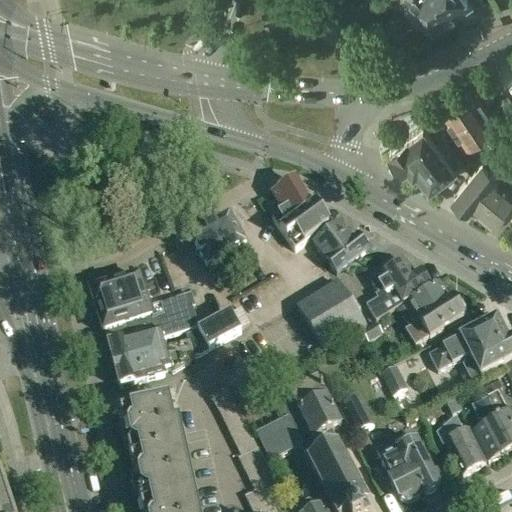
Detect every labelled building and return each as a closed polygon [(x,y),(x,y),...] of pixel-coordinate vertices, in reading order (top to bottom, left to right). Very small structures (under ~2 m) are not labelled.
[(409,0),(413,4),(405,10),(417,28),(425,22),(433,32),(469,6),(465,0),(409,0)] [(499,111),(491,116),(475,92),(442,113),(442,114),(435,119),(444,132),(451,128),(465,148),(487,133),(496,146),(511,135),(511,127),(508,122),(511,119),(511,106),(508,100),(497,108),(499,111)] [(446,180),(463,167),(457,159),(451,163),(423,127),(390,151),(403,169),(407,165),(413,173),(417,169),(429,186),(443,176),(446,180)] [(473,210),(500,178),(495,174),(502,165),(490,157),(484,164),(482,163),(453,199),(467,210),(469,207),(473,210)] [(511,179),(504,173),(500,178),(473,210),(477,214),(479,219),(485,224),(490,224),(491,225),(511,198),(511,179)] [(287,185),(283,188),(281,193),(279,194),(280,195),(272,200),(282,215),(271,222),(295,254),(328,230),(313,208),(310,210),(295,185),(292,186),(287,185)] [(230,218),(211,228),(227,259),(247,249),(230,218)] [(337,278),(368,253),(358,240),(353,243),(340,227),(313,248),(337,278)] [(211,228),(190,240),(207,270),(227,259),(211,228)] [(371,286),(380,301),(367,310),(376,325),(377,326),(431,292),(428,289),(429,285),(427,281),(424,280),(421,277),(415,280),(405,265),(378,281),(371,286)] [(155,319),(152,311),(151,307),(148,307),(144,297),(148,294),(145,285),(140,284),(139,280),(108,290),(108,289),(94,294),(92,301),(103,335),(155,319)] [(361,335),(365,332),(337,286),(297,312),(325,358),(361,335)] [(429,343),(463,322),(462,320),(463,320),(465,313),(461,307),(454,306),(453,306),(452,305),(451,306),(440,289),(400,314),(410,331),(405,334),(415,350),(429,342),(429,343)] [(155,319),(103,335),(103,337),(106,336),(109,349),(145,340),(146,339),(179,330),(182,337),(186,336),(194,333),(197,331),(198,329),(193,310),(195,310),(191,297),(175,302),(176,304),(152,311),(155,319)] [(231,317),(198,334),(197,331),(194,333),(186,336),(188,346),(191,345),(195,360),(209,354),(242,336),(234,321),(231,317)] [(502,371),(511,365),(511,344),(511,345),(510,344),(508,345),(497,323),(460,342),(461,343),(429,359),(438,376),(470,361),(472,366),(464,370),(471,384),(480,380),(480,382),(502,371)] [(376,325),(365,332),(361,335),(368,345),(383,336),(377,326),(376,325)] [(145,340),(109,349),(114,369),(120,393),(133,390),(132,389),(165,380),(164,375),(170,374),(172,378),(191,366),(190,361),(195,360),(191,345),(188,346),(166,352),(164,343),(182,337),(179,330),(146,339),(145,340)] [(511,365),(502,371),(511,389),(511,388),(511,365)] [(392,401),(406,393),(395,371),(382,379),(392,401)] [(498,381),(483,389),(489,401),(498,397),(497,395),(502,389),(498,381)] [(313,444),(332,434),(341,429),(318,384),(290,398),(294,407),(313,444)] [(271,402),(267,394),(256,400),(261,408),(271,402)] [(509,440),(511,446),(511,416),(509,418),(498,397),(489,401),(491,407),(488,409),(506,442),(509,440)] [(502,462),(511,456),(511,446),(509,440),(506,442),(488,409),(491,407),(489,401),(471,410),(482,432),(473,437),(489,466),(501,460),(502,462)] [(359,402),(339,412),(353,440),(373,430),(359,402)] [(462,414),(456,402),(444,409),(450,420),(462,414)] [(198,511),(194,490),(189,491),(184,468),(188,467),(183,443),(178,444),(173,421),(178,420),(175,407),(120,419),(123,433),(127,432),(132,453),(128,454),(134,480),(137,479),(142,500),(138,501),(140,511),(198,511)] [(368,511),(368,509),(369,508),(339,450),(340,449),(332,434),(313,444),(294,407),(276,416),(281,426),(256,439),(271,466),(301,451),(308,464),(307,464),(331,511),(368,511)] [(447,446),(445,447),(463,480),(486,469),(468,435),(464,438),(458,424),(453,426),(455,430),(442,437),(447,446)] [(392,447),(420,501),(424,499),(424,500),(441,492),(439,489),(446,485),(440,473),(432,476),(417,446),(415,446),(411,437),(410,437),(392,447)] [(420,501),(392,447),(376,455),(381,464),(379,465),(400,506),(407,508),(420,501)] [(275,511),(272,503),(282,498),(259,452),(239,462),(255,495),(245,500),(250,511),(275,511)] [(0,511),(11,511),(6,496),(4,496),(0,484),(0,511)] [(289,511),(288,511),(324,511),(322,508),(317,497),(289,511)]
